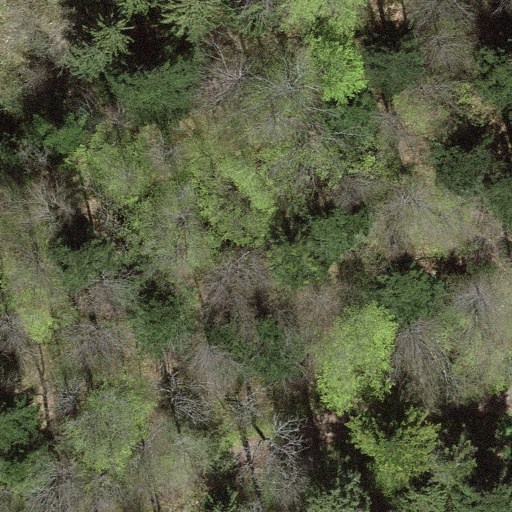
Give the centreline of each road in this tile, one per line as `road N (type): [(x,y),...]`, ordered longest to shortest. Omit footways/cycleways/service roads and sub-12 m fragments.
road 1 (track): [(72,511),(393,415),(511,391)]
road 2 (track): [(393,415),(511,322)]
